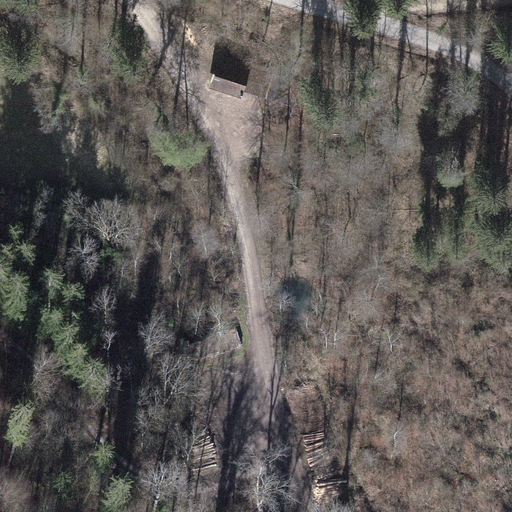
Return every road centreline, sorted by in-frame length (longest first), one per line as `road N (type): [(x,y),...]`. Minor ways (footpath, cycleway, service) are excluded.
road 1 (track): [(146,0),(205,92),(241,184),(268,344),(313,511)]
road 2 (track): [(0,323),(22,334),(122,459),(157,486),(196,488),(296,439)]
road 3 (track): [(316,0),(485,64),(511,89)]
